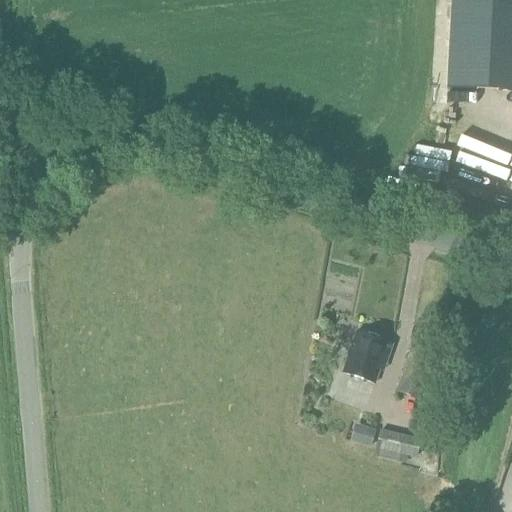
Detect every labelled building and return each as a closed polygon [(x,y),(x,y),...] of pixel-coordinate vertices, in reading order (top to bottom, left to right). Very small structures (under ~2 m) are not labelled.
[(511,0),(450,0),(446,89),(511,92),(511,0)] [(385,363),(392,344),(356,332),(342,373),(374,384),(381,361),(385,363)] [(428,352),(409,346),(394,390),(412,396),(428,352)] [(349,440),(369,446),(374,430),(353,424),(349,440)] [(414,456),(418,440),(380,431),(376,447),(414,456)]
